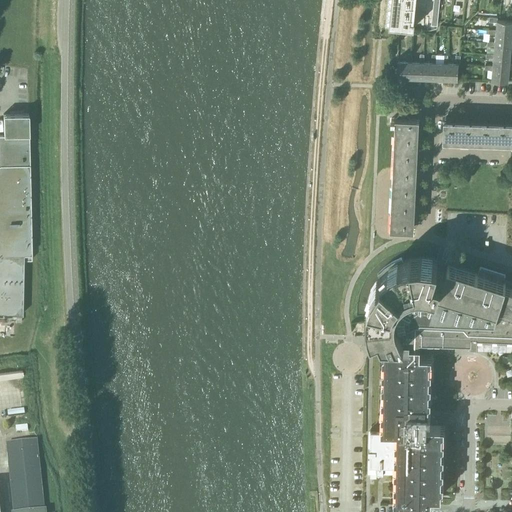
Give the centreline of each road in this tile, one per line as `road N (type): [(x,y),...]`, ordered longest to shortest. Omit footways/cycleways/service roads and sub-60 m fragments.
road 1 (tertiary): [(89,511),(65,218),(66,0)]
road 2 (track): [(317,372),(309,360),(310,256),(331,0)]
road 3 (residential): [(511,101),(449,100),(436,109),(427,236),(382,228),(385,182)]
road 4 (residential): [(345,511),(348,358)]
road 5 (residential): [(511,405),(477,404),(467,413),(465,511)]
road 6 (unclassified): [(317,372),(321,511)]
